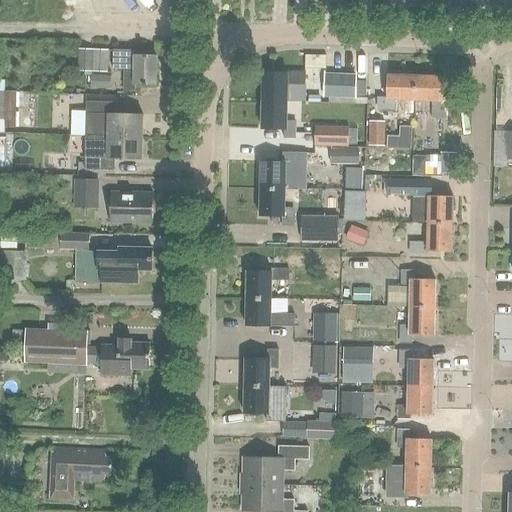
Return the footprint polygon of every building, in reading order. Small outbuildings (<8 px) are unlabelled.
[(80,50),(79,72),(108,73),(109,51),(80,50)] [(114,51),(114,71),(125,71),(124,92),(136,92),(136,86),(156,87),(157,57),(137,57),(137,52),(114,51)] [(304,103),(305,73),(286,73),(286,74),(261,74),(261,102),(286,102),(304,103)] [(111,89),(111,76),(92,75),(91,88),(111,89)] [(413,102),(414,77),(386,76),(385,99),(376,99),(376,110),(394,110),(394,101),(413,102)] [(366,99),(366,82),(356,82),(356,78),(324,77),(324,97),(366,99)] [(414,77),(413,102),(431,102),(431,119),(441,120),(442,102),(441,102),(442,78),(414,77)] [(5,121),(5,128),(16,129),(17,92),(6,92),(5,121)] [(309,94),(308,103),(322,103),(322,94),(309,94)] [(86,115),(85,137),(107,137),(143,138),(144,116),(116,115),(116,103),(86,102),(86,115)] [(285,121),(286,102),(261,102),(260,130),(282,130),(282,140),(293,140),(294,121),(285,121)] [(72,111),(71,136),(85,137),(86,115),(86,112),(72,111)] [(370,122),(369,146),(384,147),(385,133),(385,122),(370,122)] [(348,128),(314,128),(314,147),(318,147),(342,147),(348,148),(348,128)] [(385,133),(384,147),(398,147),(398,133),(385,133)] [(85,137),(85,171),(115,172),(115,160),(143,161),(143,138),(107,137),(85,137)] [(328,149),(328,163),(356,164),(356,150),(328,149)] [(456,174),(456,154),(441,153),(441,174),(456,174)] [(306,191),(307,155),(282,154),(282,163),(260,162),(259,190),(284,190),(306,191)] [(413,156),(413,175),(427,176),(427,167),(428,157),(413,156)] [(427,167),(427,176),(436,176),(436,167),(427,167)] [(95,210),(97,182),(75,181),(74,209),(95,210)] [(284,209),(284,190),(259,190),(258,217),(281,218),(281,226),(292,226),(292,209),(284,209)] [(152,223),(153,194),(111,193),(110,222),(152,223)] [(414,196),(413,224),(427,225),(452,226),(453,197),(414,196)] [(301,215),(301,241),(337,242),(338,216),(301,215)] [(408,243),(408,253),(426,254),(427,252),(451,253),(452,226),(427,225),(426,243),(408,243)] [(352,226),(346,240),(363,247),(369,233),(352,226)] [(27,233),(26,248),(60,249),(61,234),(27,233)] [(2,234),(1,250),(16,251),(17,235),(2,234)] [(89,252),(89,235),(61,234),(60,249),(60,251),(89,252)] [(76,284),(138,284),(138,271),(151,271),(152,249),(117,248),(117,252),(75,253),(76,284)] [(246,300),(269,300),(269,280),(287,281),(287,271),(271,271),(271,272),(246,272),(246,300)] [(401,271),(400,289),(409,289),(408,307),(433,308),(434,280),(411,279),(411,271),(401,271)] [(354,289),(354,301),(370,302),(371,289),(354,289)] [(269,315),(269,300),(246,300),(245,327),(268,328),(268,326),(293,327),(293,316),(269,315)] [(400,326),(399,345),(410,346),(410,336),(432,337),(433,308),(408,307),(407,327),(400,326)] [(336,344),(337,315),(316,315),(315,343),(336,344)] [(26,329),(25,365),(87,366),(87,365),(101,366),(101,376),(132,377),(132,370),(150,370),(150,345),(119,344),(119,346),(101,346),(101,347),(87,347),(88,331),(26,329)] [(336,348),(315,347),(314,375),(336,375),(336,348)] [(371,370),(371,348),(342,347),(341,376),(362,376),(362,370),(371,370)] [(244,388),(267,388),(268,370),(276,370),(277,352),(266,351),(266,361),(244,360),(244,388)] [(407,388),(432,389),(432,361),(409,360),(410,352),(399,351),(399,369),(407,370),(407,388)] [(267,406),(267,388),(244,388),(243,416),(266,416),(266,424),(276,425),(276,407),(267,406)] [(431,417),(432,389),(407,388),(406,407),(398,407),(397,425),(408,425),(408,416),(431,417)] [(339,391),(339,416),(360,417),(360,392),(339,391)] [(307,421),(306,440),(335,441),(336,415),(319,415),(319,422),(307,421)] [(397,430),(397,449),(405,449),(405,467),(429,468),(430,440),(408,440),(408,431),(397,430)] [(242,460),(242,486),(282,487),(283,472),(294,472),(294,461),(308,461),(308,449),(278,448),(278,460),(242,460)] [(105,459),(105,452),(53,451),(52,480),(51,500),(75,501),(75,481),(104,481),(104,475),(112,475),(112,459),(105,459)] [(388,467),(387,497),(405,497),(405,495),(429,496),(429,468),(405,467),(388,467)] [(24,508),(25,483),(7,483),(7,508),(24,508)] [(242,486),(241,511),(242,511),(292,511),(293,502),(282,501),(282,487),(242,486)]
